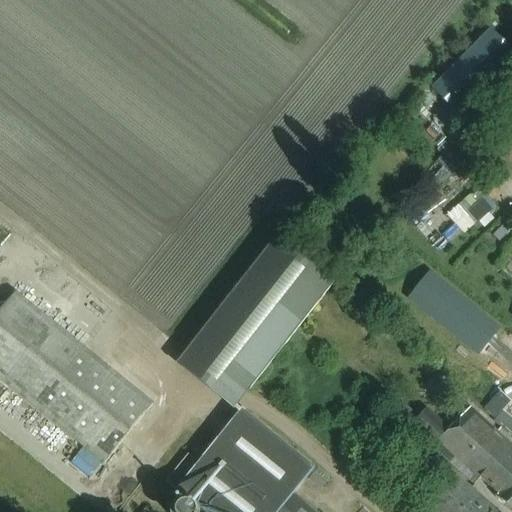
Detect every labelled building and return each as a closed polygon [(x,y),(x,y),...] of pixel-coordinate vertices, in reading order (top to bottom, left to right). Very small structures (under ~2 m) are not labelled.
[(449,180),(466,158),(453,148),(441,163),(446,167),(441,174),(449,180)] [(481,186),(450,216),(468,235),(499,205),(481,186)] [(333,286),(275,240),(191,347),(249,393),(333,286)] [(0,382),(104,467),(152,407),(14,295),(0,312),(0,382)] [(504,389),(482,370),(485,367),(462,347),(441,371),(485,410),(484,411),(496,421),(494,424),(511,439),(511,420),(503,413),(511,404),(500,394),(504,389)] [(511,448),(470,409),(454,426),(511,479),(511,448)] [(426,411),(411,429),(460,475),(467,467),(498,497),(495,500),(508,511),(511,511),(511,479),(454,426),(449,432),(426,411)] [(313,511),(293,496),(313,471),(241,412),(197,465),(187,457),(165,484),(175,493),(198,511),(313,511)] [(494,511),(451,473),(436,490),(461,511),(494,511)] [(461,511),(436,490),(421,506),(427,511),(461,511)]
